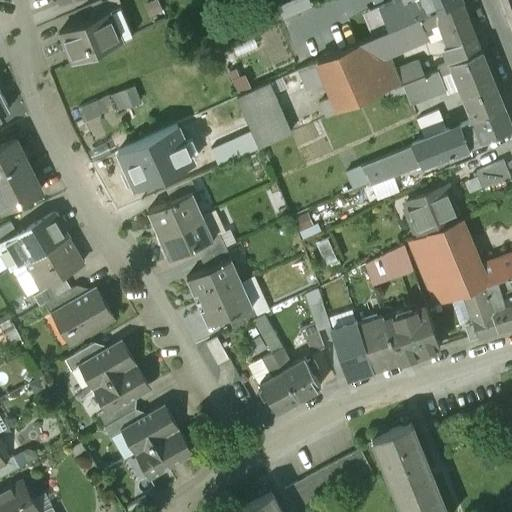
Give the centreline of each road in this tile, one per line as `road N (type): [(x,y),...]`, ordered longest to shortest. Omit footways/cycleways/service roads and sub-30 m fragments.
road 1 (residential): [(245,462),(75,175),(9,0)]
road 2 (residential): [(511,350),(329,410),(245,462)]
